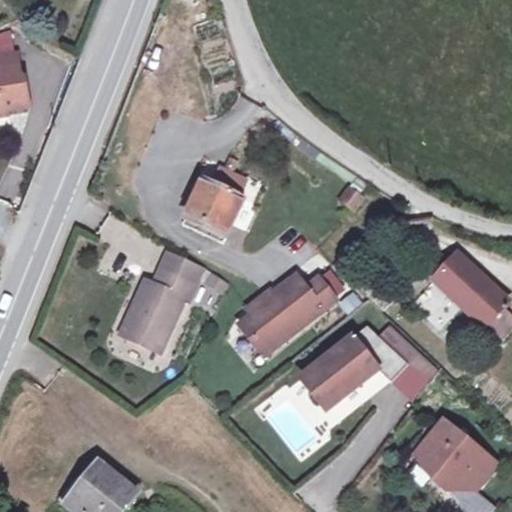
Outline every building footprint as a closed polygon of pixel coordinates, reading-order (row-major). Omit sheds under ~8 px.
[(0,119),(11,118),(10,114),(33,109),(28,83),(25,84),(20,58),(0,61),(0,119)] [(253,209),(216,185),(194,218),(232,242),(253,209)] [(363,212),(371,200),(355,189),(346,202),(363,212)] [(188,226),(227,250),(232,242),(194,218),(188,226)] [(172,255),(165,270),(200,285),(207,270),(172,255)] [(511,307),(511,300),(464,257),(442,280),(509,341),(511,338),(511,308),(511,307)] [(200,285),(165,270),(157,286),(150,283),(125,338),(164,356),(190,302),(192,303),(200,285)] [(223,294),(228,281),(207,274),(203,286),(223,294)] [(248,327),(272,358),(342,303),(325,282),(313,292),(303,280),(275,301),(273,298),(256,312),(260,317),(248,327)] [(378,333),(315,383),(340,415),(388,378),(401,390),(419,372),(388,343),(378,333)] [(399,333),(388,343),(419,372),(401,390),(420,408),(445,376),(399,333)] [(507,471),(454,428),(437,449),(441,453),(428,468),(443,480),(444,488),(456,498),(468,484),(485,498),(507,471)] [(441,453),(437,449),(435,447),(422,463),(428,468),(441,453)] [(95,476),(70,504),(79,511),(126,511),(142,494),(105,463),(95,476)] [(62,498),(70,504),(95,476),(87,470),(62,498)]
